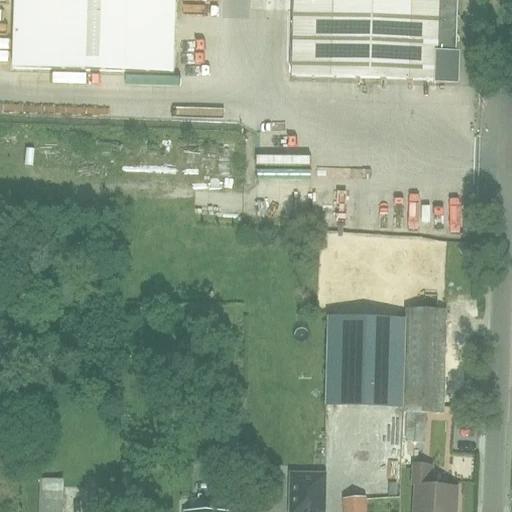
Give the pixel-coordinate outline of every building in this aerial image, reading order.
[(14,0),(12,68),(174,73),(176,0),(14,0)] [(194,0),(200,12),(223,0),(194,0)] [(295,0),(292,78),(450,83),(450,75),(457,69),(459,69),(460,0),(295,0)] [(247,199),(209,199),(209,216),(247,216),(247,199)] [(263,217),(265,200),(253,199),(252,216),(263,217)] [(443,414),(446,311),(406,310),(403,413),(407,413),(406,443),(424,443),(425,414),(443,414)] [(396,405),(398,324),(334,322),(332,403),(396,405)] [(239,459),(239,408),(212,408),(211,459),(239,459)] [(457,511),(459,488),(432,486),(434,467),(414,466),(413,486),(416,486),(414,511),(457,511)] [(324,511),(326,479),(326,474),(289,473),(287,511),(324,511)] [(62,511),(64,480),(40,479),(38,511),(62,511)] [(345,500),(345,511),(366,511),(366,499),(345,500)]
